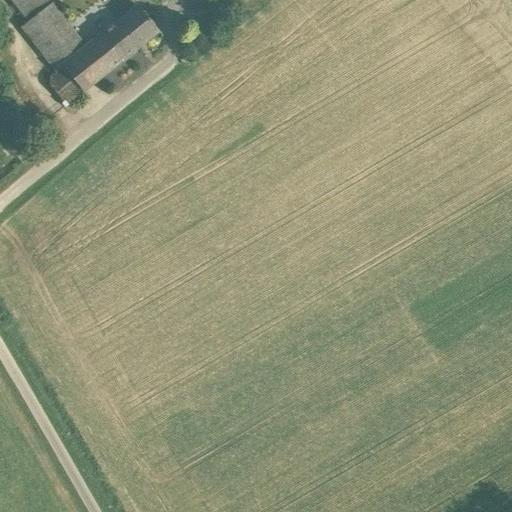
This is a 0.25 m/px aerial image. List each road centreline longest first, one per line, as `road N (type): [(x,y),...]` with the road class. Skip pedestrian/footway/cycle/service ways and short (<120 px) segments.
road 1 (unclassified): [(0,201),(174,54)]
road 2 (unclassified): [(93,511),(0,350)]
